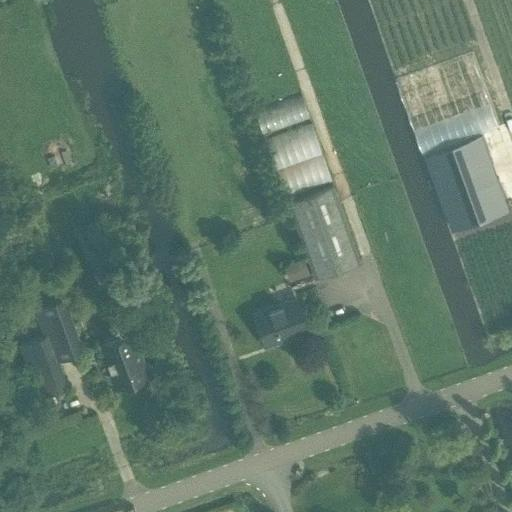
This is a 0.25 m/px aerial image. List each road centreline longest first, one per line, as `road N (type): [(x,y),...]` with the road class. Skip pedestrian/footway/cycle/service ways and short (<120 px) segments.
road 1 (unclassified): [(134,511),(511,382)]
road 2 (track): [(511,125),(469,0)]
